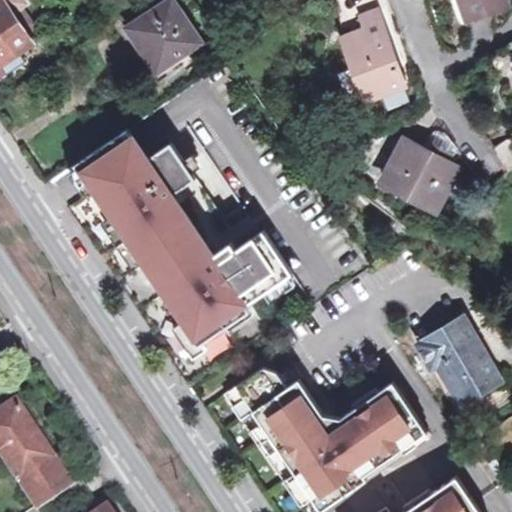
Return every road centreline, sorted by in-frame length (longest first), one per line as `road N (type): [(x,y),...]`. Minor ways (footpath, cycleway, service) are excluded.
road 1 (secondary): [(227,511),(0,172)]
road 2 (secondary): [(0,265),(166,511)]
road 3 (residential): [(404,0),(453,120),(490,173)]
